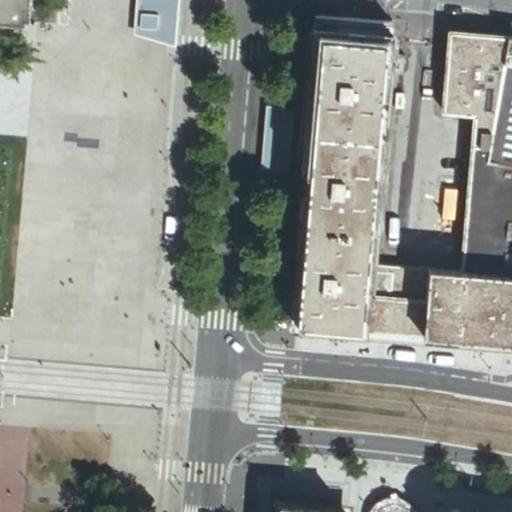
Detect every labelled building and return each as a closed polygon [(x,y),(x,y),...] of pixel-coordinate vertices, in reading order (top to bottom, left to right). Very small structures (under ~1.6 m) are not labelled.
[(0,0),(0,16),(21,18),(20,23),(24,23),(26,24),(27,19),(30,19),(30,14),(25,13),(25,0),(0,0)] [(179,0),(138,0),(135,35),(175,48),(179,0)] [(297,325),(364,331),(367,297),(370,264),(390,28),(323,21),(297,325)] [(495,118),(510,38),(451,33),(444,112),(476,115),(495,118)] [(511,38),(510,38),(495,118),(487,162),(511,166),(511,38)] [(292,115),(267,112),(261,171),(287,173),(292,115)] [(511,166),(487,162),(495,118),(476,115),(462,272),(511,276),(511,166)] [(367,297),(377,298),(389,299),(396,299),(400,267),(370,264),(367,297)] [(396,299),(428,302),(431,270),(400,267),(396,299)] [(511,343),(511,276),(462,272),(431,270),(428,302),(425,336),(511,343)] [(364,331),(374,332),(377,298),(367,297),(364,331)] [(374,332),(386,333),(389,299),(377,298),(374,332)] [(386,333),(425,336),(428,302),(396,299),(389,299),(386,333)]
